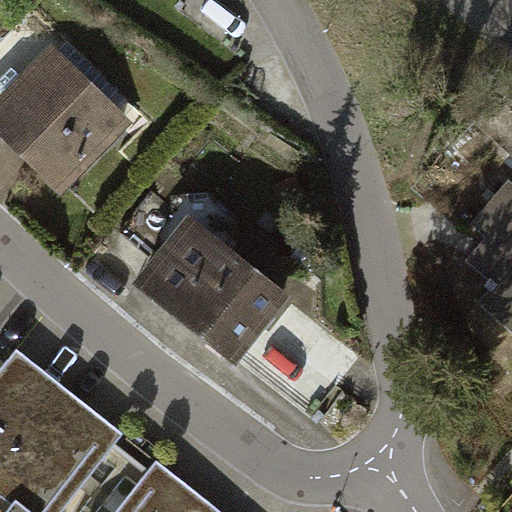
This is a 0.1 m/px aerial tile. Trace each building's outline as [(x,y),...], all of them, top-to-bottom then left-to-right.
[(131,112),(50,35),(0,87),(0,132),(58,188),(131,112)] [(511,186),(497,172),(453,218),(478,241),(461,259),(495,290),(477,309),(511,341),(511,186)] [(291,282),(187,198),(132,266),(312,409),(354,357),(279,297),(291,282)] [(0,511),(55,511),(118,433),(21,357),(0,383),(0,511)] [(219,511),(161,469),(127,511),(219,511)]
